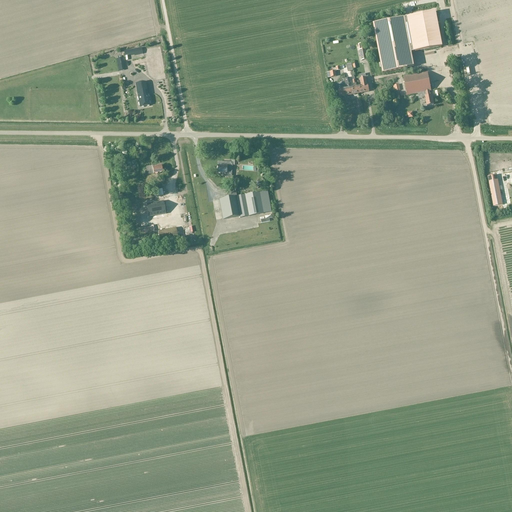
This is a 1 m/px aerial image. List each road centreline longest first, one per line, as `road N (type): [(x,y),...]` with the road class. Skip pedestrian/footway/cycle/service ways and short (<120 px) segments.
road 1 (unclassified): [(511,138),(0,133)]
road 2 (unknown): [(468,138),(511,365)]
